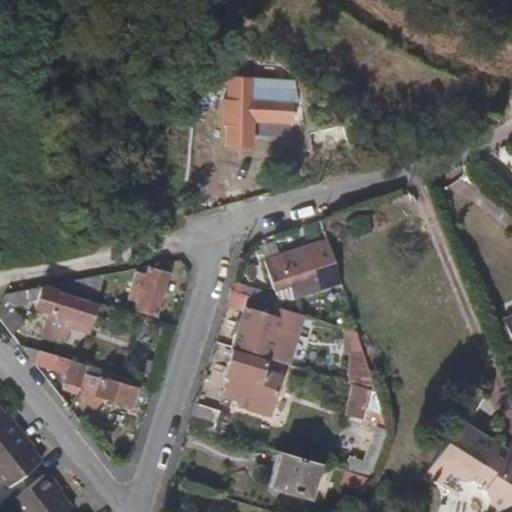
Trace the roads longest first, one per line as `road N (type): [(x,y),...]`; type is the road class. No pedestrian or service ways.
road 1 (residential): [(140,511),(231,225)]
road 2 (unclassified): [(231,225),(436,162),(511,127)]
road 3 (track): [(0,276),(231,225)]
road 4 (residential): [(0,340),(125,511)]
